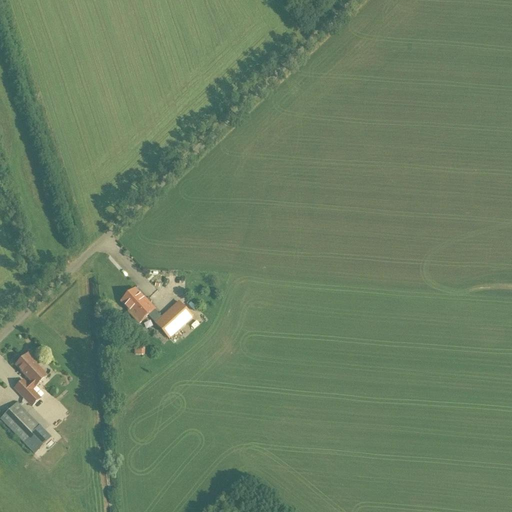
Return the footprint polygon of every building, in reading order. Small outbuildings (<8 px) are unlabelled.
[(135,290),(121,303),(130,312),(129,313),(139,325),(148,317),(155,324),(161,318),(155,311),(155,310),(144,298),(144,299),(135,290)] [(161,318),(155,324),(169,340),(193,318),(179,302),(161,318)] [(135,345),(135,355),(145,355),(145,345),(135,345)] [(30,383),(28,385),(24,380),(14,390),(32,409),(41,400),(32,390),(46,377),(40,370),(41,370),(36,365),(40,361),(31,352),(14,367),(30,383)] [(1,420),(34,454),(50,439),(17,404),(1,420)]
